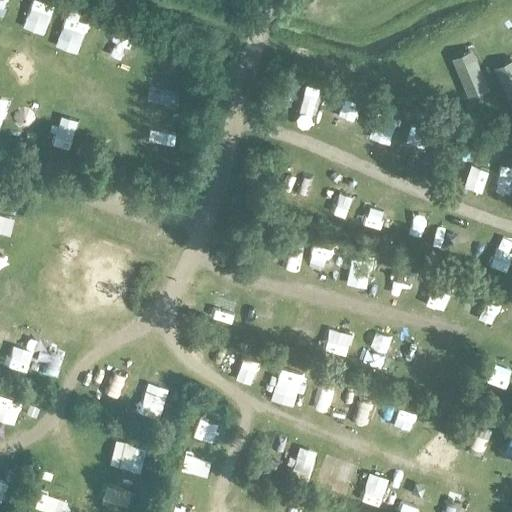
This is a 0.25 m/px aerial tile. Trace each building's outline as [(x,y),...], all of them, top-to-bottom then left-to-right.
[(30,0),(28,0),(22,23),(41,28),(47,4),(30,0)] [(77,21),(80,11),(66,7),(57,37),(82,44),(88,24),(77,21)] [(96,52),(116,60),(125,39),(105,31),(96,52)] [(141,85),(166,80),(161,58),(136,64),(141,85)] [(418,78),(417,89),(441,91),(442,80),(418,78)] [(150,90),(145,111),(170,116),(174,95),(150,90)] [(5,131),(31,138),(40,108),(14,101),(5,131)] [(70,143),(78,119),(58,112),(49,136),(70,143)] [(178,152),(182,131),(161,128),(157,149),(178,152)] [(511,184),(511,165),(499,163),(495,181),(511,184)] [(405,223),(402,232),(422,238),(424,229),(405,223)] [(21,348),(18,370),(38,372),(40,350),(21,348)] [(290,392),(296,368),(273,363),(267,387),(290,392)] [(142,374),(134,404),(156,410),(163,379),(142,374)] [(311,395),(335,400),(339,382),(315,376),(311,395)] [(347,408),(367,417),(375,398),(355,390),(347,408)] [(0,412),(12,417),(19,399),(0,392),(0,412)] [(385,400),(382,421),(405,424),(408,402),(385,400)] [(215,441),(219,421),(194,415),(190,435),(215,441)] [(483,440),(495,445),(502,426),(473,416),(466,437),(482,443),(483,440)] [(267,437),(262,461),(277,464),(281,440),(267,437)] [(120,441),(115,462),(141,468),(146,446),(120,441)] [(276,472),(302,478),(308,453),(281,447),(276,472)] [(325,466),(319,485),(351,494),(357,474),(325,466)] [(370,477),(363,499),(383,505),(390,483),(370,477)] [(131,507),(136,485),(108,478),(103,500),(131,507)] [(396,502),(406,504),(411,483),(400,481),(396,502)] [(185,510),(191,491),(171,485),(165,503),(185,510)] [(405,511),(407,511),(424,511),(428,494),(409,489),(405,511)] [(34,496),(29,510),(34,511),(52,511),(56,504),(34,496)] [(451,511),(475,511),(477,508),(456,501),(451,511)]
